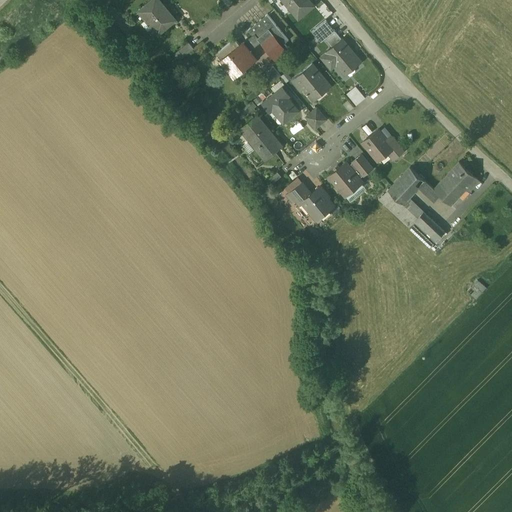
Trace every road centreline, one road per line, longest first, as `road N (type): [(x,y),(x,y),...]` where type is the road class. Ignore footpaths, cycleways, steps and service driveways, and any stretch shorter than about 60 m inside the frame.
road 1 (residential): [(511,184),(400,81)]
road 2 (residential): [(400,81),(300,165)]
